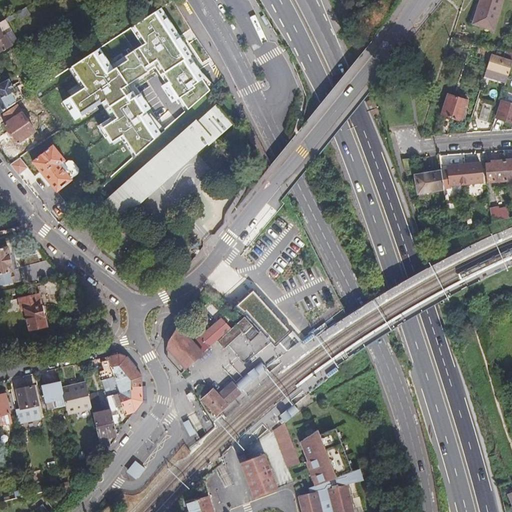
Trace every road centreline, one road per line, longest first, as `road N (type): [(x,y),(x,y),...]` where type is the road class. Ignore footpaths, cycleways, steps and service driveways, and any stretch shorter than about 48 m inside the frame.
road 1 (secondary): [(425,511),(409,432),(376,342),(199,0)]
road 2 (trunk): [(276,0),(353,156),(463,511)]
road 3 (trunk): [(486,511),(446,365),(363,128),(303,0)]
road 4 (tertiary): [(140,306),(199,276),(421,0)]
road 5 (residential): [(140,306),(37,225),(0,179)]
road 6 (residential): [(0,373),(138,340)]
